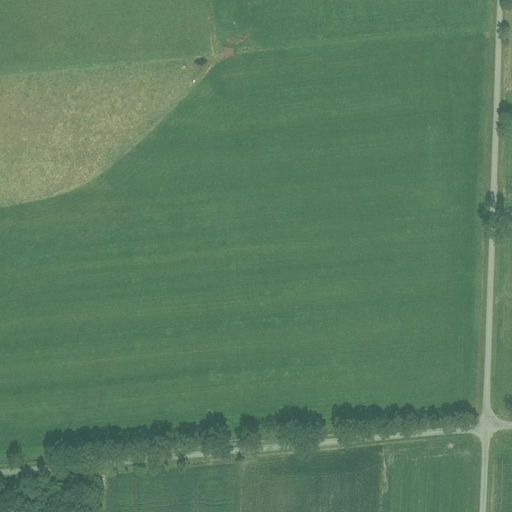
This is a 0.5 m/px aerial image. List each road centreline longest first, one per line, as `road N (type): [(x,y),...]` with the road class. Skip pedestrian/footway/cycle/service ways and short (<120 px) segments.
road 1 (unclassified): [(0,473),(485,428)]
road 2 (unclassified): [(485,428),(499,0)]
